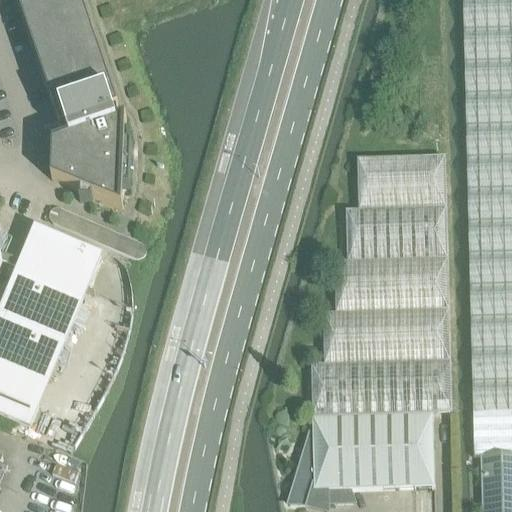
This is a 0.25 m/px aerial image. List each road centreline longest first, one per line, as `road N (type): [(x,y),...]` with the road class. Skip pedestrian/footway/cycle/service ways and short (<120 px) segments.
road 1 (primary): [(192,511),(223,365),(330,0)]
road 2 (primary): [(286,0),(153,511)]
